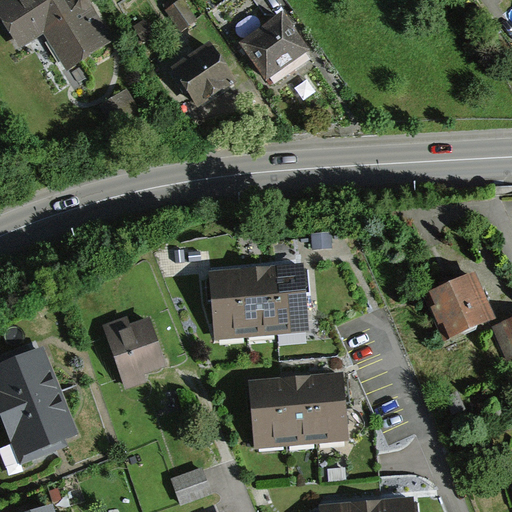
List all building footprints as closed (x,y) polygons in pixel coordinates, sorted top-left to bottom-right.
[(0,0),(0,24),(17,53),(45,36),(66,72),(114,43),(93,9),(93,0),(92,0),(0,0)] [(280,20),(242,49),(269,84),(307,55),(280,20)] [(233,84),(204,47),(167,76),(195,113),(233,84)] [(296,268),(267,271),(273,334),(302,331),(296,268)] [(267,271),(238,274),(244,337),(273,334),(267,271)] [(238,274),(208,276),(214,340),(244,337),(238,274)] [(473,276),(426,297),(447,342),(493,321),(473,276)] [(128,317),(102,326),(124,391),(149,382),(146,373),(165,366),(149,319),(131,325),(128,317)] [(511,323),(495,331),(511,365),(511,364),(511,323)] [(0,365),(0,414),(56,393),(40,350),(0,365)] [(339,376),(310,379),(316,444),(345,442),(339,376)] [(310,379),(282,382),(288,447),(316,444),(310,379)] [(282,382),(253,384),(259,449),(288,447),(282,382)] [(467,391),(442,401),(450,421),(475,412),(467,391)] [(0,414),(0,438),(9,460),(73,435),(56,393),(0,414)] [(202,470),(171,480),(180,506),(211,496),(202,470)] [(413,511),(412,502),(382,504),(382,511),(413,511)]
